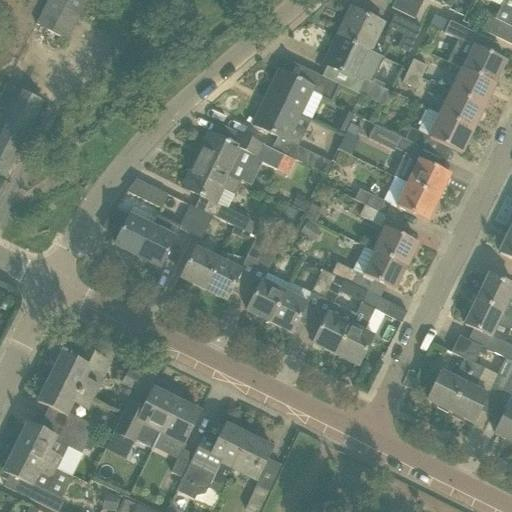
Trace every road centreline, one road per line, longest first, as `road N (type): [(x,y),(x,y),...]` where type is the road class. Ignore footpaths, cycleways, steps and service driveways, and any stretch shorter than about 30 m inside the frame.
road 1 (residential): [(44,272),(99,173),(286,0)]
road 2 (residential): [(355,436),(511,105)]
road 3 (tertiary): [(44,272),(355,436)]
road 4 (tertiary): [(355,436),(510,511)]
